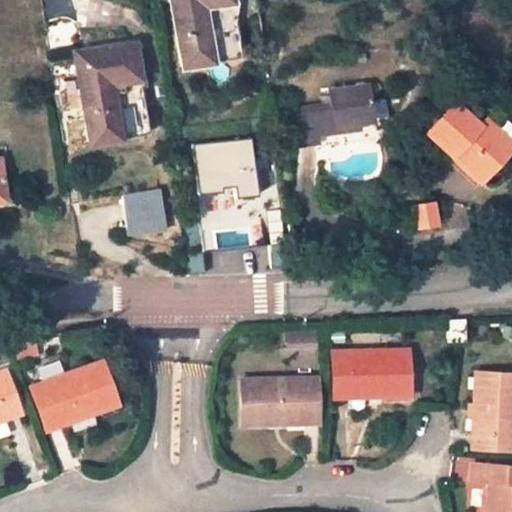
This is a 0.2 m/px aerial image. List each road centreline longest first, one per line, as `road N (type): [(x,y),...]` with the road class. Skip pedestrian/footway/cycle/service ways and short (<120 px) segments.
road 1 (unclassified): [(194,300),(433,289),(511,273)]
road 2 (residential): [(195,489),(403,506)]
road 3 (residential): [(159,300),(154,489)]
road 4 (residential): [(195,489),(194,300)]
road 5 (unclassified): [(0,300),(159,300)]
